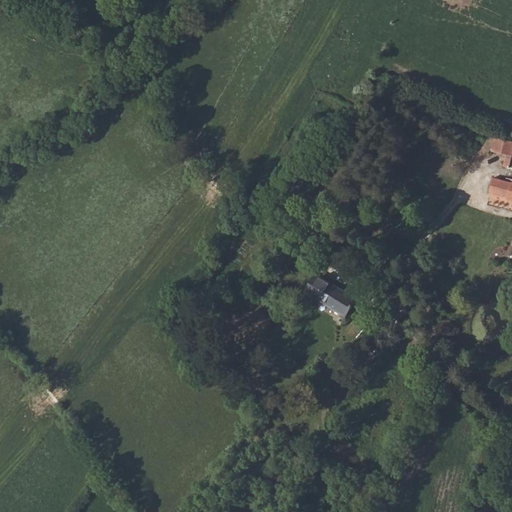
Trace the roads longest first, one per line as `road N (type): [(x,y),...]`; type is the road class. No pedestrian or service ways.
road 1 (track): [(488,511),(494,429),(368,304)]
road 2 (track): [(403,339),(426,237),(482,171)]
